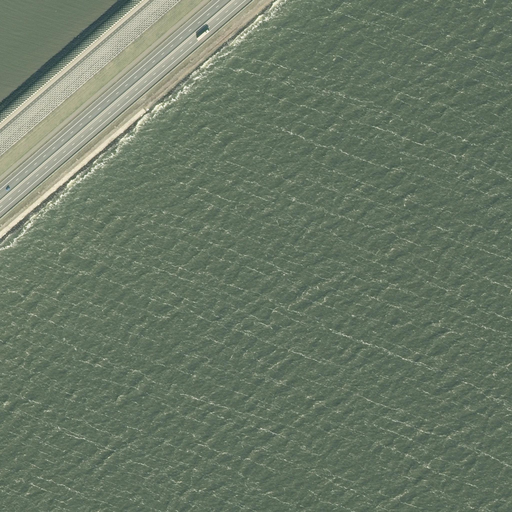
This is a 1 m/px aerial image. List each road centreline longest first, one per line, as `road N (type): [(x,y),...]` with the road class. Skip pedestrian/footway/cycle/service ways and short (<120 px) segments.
road 1 (motorway): [(0,206),(238,0)]
road 2 (motorway): [(223,0),(0,193)]
